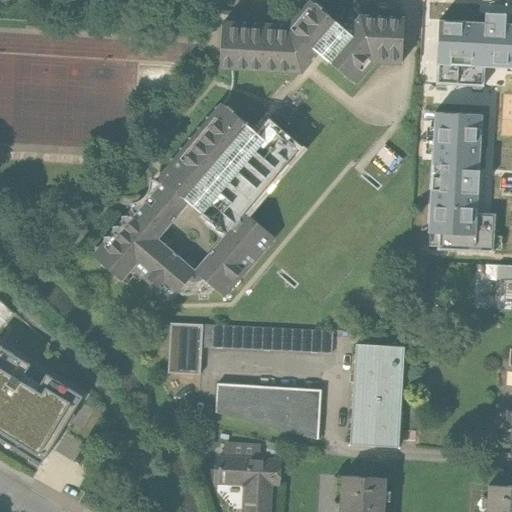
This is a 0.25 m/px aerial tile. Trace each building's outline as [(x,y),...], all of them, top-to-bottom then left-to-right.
[(219,67),(299,72),(316,51),(354,83),(371,62),(398,64),(401,19),(359,16),(352,24),(346,32),(308,1),(286,28),(281,28),(245,26),(222,24),(219,67)] [(438,21),(435,85),(483,87),(484,68),(511,69),(511,24),(504,24),(505,14),(485,13),(485,23),(438,21)] [(161,177),(164,180),(190,202),(208,218),(227,234),(243,215),(298,151),(270,127),(261,137),(253,130),(223,105),(176,159),(161,177)] [(477,214),(482,115),(434,113),(427,233),(437,233),(436,250),(492,253),(494,214),(477,214)] [(274,242),(243,215),(227,234),(213,250),(197,269),(175,250),(160,237),(190,202),(164,180),(97,259),(122,281),(131,269),(170,302),(178,292),(183,297),(211,295),(216,289),(227,298),(274,242)] [(511,280),(511,267),(499,267),(498,279),(511,280)] [(171,325),(169,374),(201,375),(202,349),(332,355),(333,333),(171,325)] [(356,345),(350,445),(398,448),(404,348),(356,345)] [(30,365),(0,346),(0,439),(41,464),(82,397),(45,374),(35,390),(20,381),(30,365)] [(322,389),(218,383),(217,411),(319,438),(322,389)] [(214,431),(196,430),(194,452),(213,445),(214,431)] [(281,458),(219,454),(218,482),(245,484),(243,511),(269,511),(272,483),(279,484),(281,458)] [(344,476),(342,511),(383,511),(386,479),(344,476)] [(511,511),(511,486),(490,486),(488,511),(511,511)]
